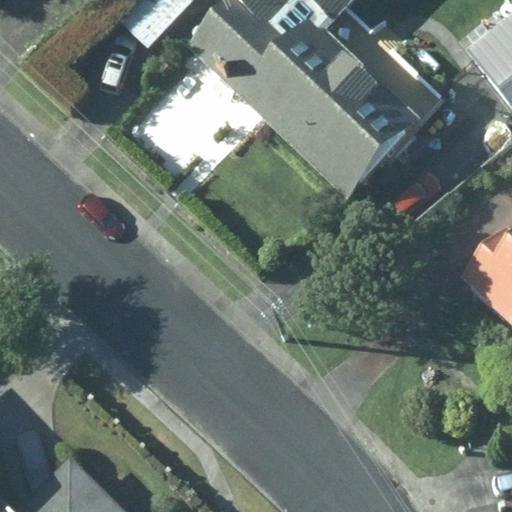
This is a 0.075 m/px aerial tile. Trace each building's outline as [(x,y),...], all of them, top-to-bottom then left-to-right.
[(145,59),(195,13),(182,0),(153,0),(120,31),(145,59)] [(232,0),(239,6),(306,67),(329,39),(366,0),(232,0)] [(426,132),(329,39),(306,67),(239,6),(192,56),(352,209),(426,132)] [(511,26),(474,56),(511,104),(511,26)] [(511,329),(511,243),(469,293),(511,329)] [(118,511),(72,465),(24,511),(5,511),(0,506),(0,499),(9,492),(0,482),(0,511),(118,511)]
